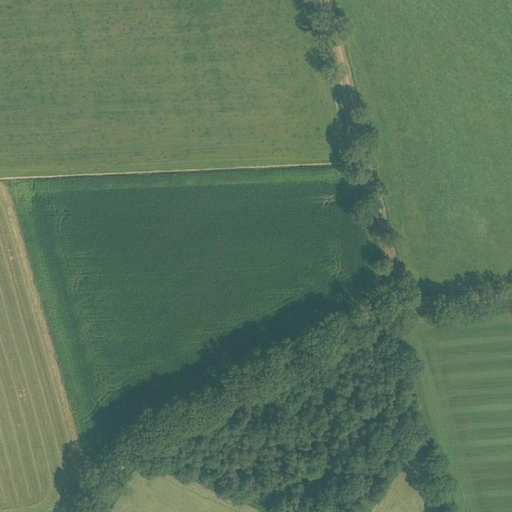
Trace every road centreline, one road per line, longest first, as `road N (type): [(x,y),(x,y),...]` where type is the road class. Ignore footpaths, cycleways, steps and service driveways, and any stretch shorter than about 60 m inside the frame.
road 1 (unclassified): [(95,511),(129,449),(161,422),(382,311),(511,297)]
road 2 (track): [(400,307),(321,0)]
